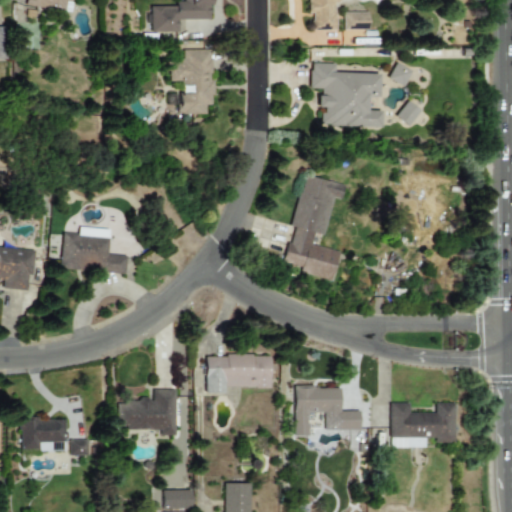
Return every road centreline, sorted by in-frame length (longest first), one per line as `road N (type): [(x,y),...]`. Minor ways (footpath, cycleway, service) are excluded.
road 1 (residential): [(206,263),(165,304),(117,334),(56,355),(0,359)]
road 2 (residential): [(379,336),(285,312),(206,263)]
road 3 (primary): [(502,0),(507,156)]
road 4 (residential): [(379,336),(390,353),(448,361),(479,362),(511,347)]
road 5 (primary): [(507,156),(508,301)]
road 6 (residential): [(257,131),(242,198),(206,263)]
road 7 (residential): [(511,334),(478,323),(391,324),(379,336)]
road 8 (residential): [(256,0),(257,131)]
